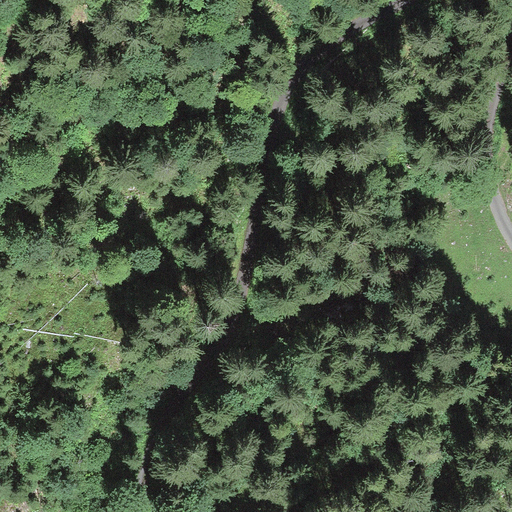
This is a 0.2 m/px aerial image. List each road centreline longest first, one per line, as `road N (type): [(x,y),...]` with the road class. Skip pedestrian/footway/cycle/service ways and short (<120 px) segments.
road 1 (track): [(393,0),(295,68),(273,117),(225,326),(154,432),(135,511)]
road 2 (track): [(511,237),(489,186),(483,140),(511,32)]
